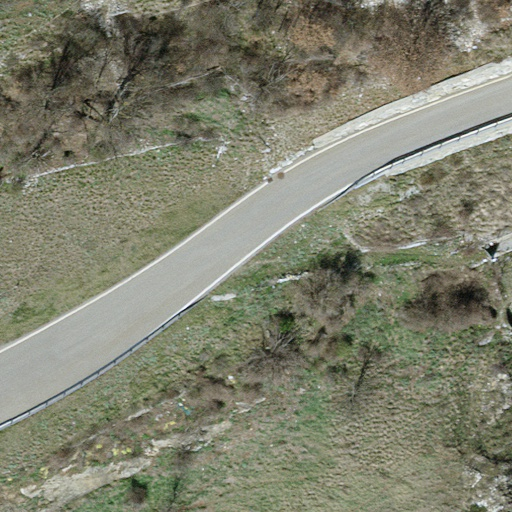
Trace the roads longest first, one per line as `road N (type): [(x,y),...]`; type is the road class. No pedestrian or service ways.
road 1 (tertiary): [(0,385),(132,311),(326,172),(511,95)]
road 2 (tertiary): [(137,511),(0,480)]
